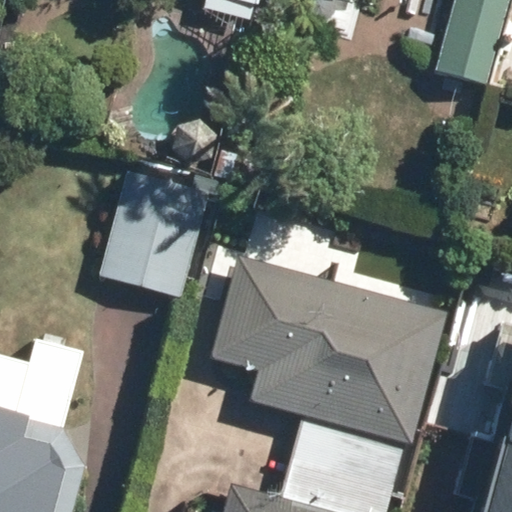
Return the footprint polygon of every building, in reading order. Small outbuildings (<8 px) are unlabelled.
[(262,0),(207,0),(206,11),(258,15),(262,0)] [(195,187),(114,167),(87,275),(168,295),(195,187)] [(431,302),(217,252),(198,367),(397,421),(431,302)] [(511,511),(511,351),(468,511),(511,511)] [(44,511),(60,438),(0,414),(0,511),(44,511)] [(319,511),(217,487),(208,511),(319,511)]
